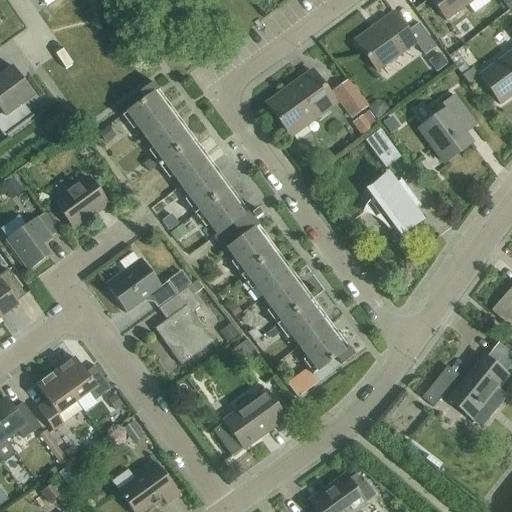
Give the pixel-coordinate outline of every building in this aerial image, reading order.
[(428,0),(445,22),(475,0),(428,0)] [(374,26),(378,32),(358,47),(377,73),(415,45),(424,57),(436,48),(418,24),(407,32),(393,13),(374,26)] [(511,32),(511,33),(511,51),(478,76),(500,106),(511,97),(511,32)] [(456,69),(469,87),(479,80),(468,65),(465,67),(463,64),(456,69)] [(0,112),(4,118),(14,131),(32,118),(22,105),(33,96),(12,67),(0,75),(0,112)] [(289,88),(292,92),(268,109),(289,138),(306,126),(303,123),(332,102),(311,72),(289,88)] [(330,93),(350,120),(368,107),(348,80),(330,93)] [(144,100),(126,114),(216,236),(212,238),(223,253),(227,251),(317,373),(313,376),(307,369),(287,384),(297,398),(317,384),(341,366),(354,356),(348,348),(343,352),(254,231),(259,227),(248,213),(243,216),(153,95),(158,91),(153,83),(139,93),(144,100)] [(419,130),(444,164),(471,144),(457,125),(468,117),(454,97),(443,105),(447,110),(419,130)] [(351,124),(360,137),(372,129),(362,116),(351,124)] [(390,134),(399,128),(391,117),(382,124),(390,134)] [(366,142),(385,168),(398,158),(379,133),(366,142)] [(386,227),(389,230),(396,225),(402,234),(419,222),(412,212),(418,207),(400,182),(393,187),(386,177),(370,190),(379,202),(368,210),(364,213),(368,215),(372,216),(376,219),(380,221),(383,224),(386,227)] [(54,204),(72,229),(94,212),(96,214),(107,205),(88,179),(54,204)] [(41,246),(51,239),(36,220),(6,242),(28,271),(48,256),(41,246)] [(127,274),(107,289),(125,315),(142,302),(148,298),(152,304),(157,309),(177,295),(190,285),(181,273),(168,283),(160,288),(142,263),(140,265),(132,254),(119,263),(127,274)] [(0,318),(1,319),(18,306),(15,303),(25,297),(7,272),(0,276),(0,318)] [(185,307),(154,330),(180,367),(213,343),(191,314),(200,307),(193,297),(204,288),(198,281),(177,296),(185,307)] [(511,290),(493,312),(510,327),(508,329),(511,332),(511,290)] [(229,353),(236,363),(249,354),(242,344),(229,353)] [(443,373),(422,399),(433,408),(445,394),(451,400),(449,401),(472,420),(482,428),(507,397),(497,390),(507,377),(484,358),(461,387),(443,373)] [(75,359),(55,373),(77,403),(89,393),(95,402),(112,390),(95,366),(85,374),(75,359)] [(55,373),(36,387),(46,402),(36,409),(53,432),(64,424),(63,424),(82,410),(77,403),(55,373)] [(223,422),(224,423),(212,431),(231,457),(242,449),(243,450),(259,438),(258,437),(269,428),(271,430),(285,420),(265,392),(223,422)] [(5,399),(0,402),(0,432),(6,441),(18,433),(24,440),(40,428),(22,403),(13,410),(5,399)] [(141,439),(149,429),(135,420),(128,430),(141,439)] [(6,441),(0,432),(0,462),(1,464),(3,462),(3,463),(14,456),(13,455),(14,454),(5,442),(6,441)] [(66,462),(46,432),(39,437),(59,467),(66,462)] [(167,506),(179,497),(156,465),(118,493),(131,511),(146,511),(162,500),(167,506)] [(357,511),(366,506),(364,503),(375,495),(365,481),(362,484),(356,475),(348,480),(347,479),(323,496),(322,494),(309,503),(315,511),(357,511)] [(55,482),(46,487),(57,508),(67,502),(55,482)] [(0,487),(0,503),(10,500),(6,486),(0,487)]
